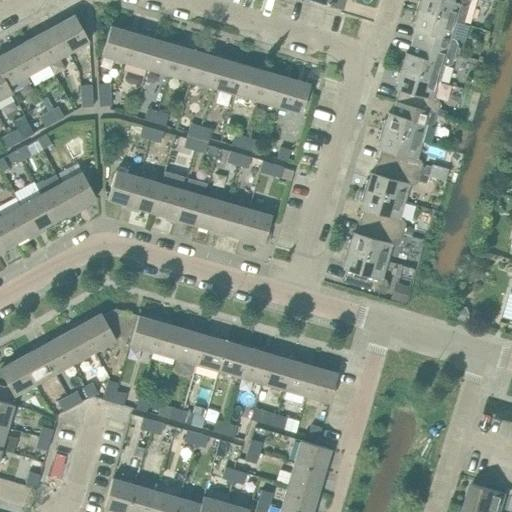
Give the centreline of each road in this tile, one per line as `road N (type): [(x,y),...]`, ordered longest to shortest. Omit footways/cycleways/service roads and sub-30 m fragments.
road 1 (residential): [(292,297),(104,244),(0,297)]
road 2 (residential): [(292,297),(353,85),(351,62)]
road 3 (residential): [(332,511),(383,323)]
road 4 (residential): [(351,62),(329,44),(178,0)]
road 5 (residential): [(440,511),(480,353)]
